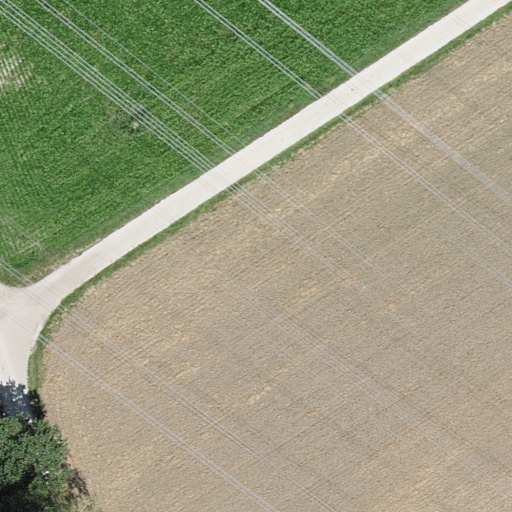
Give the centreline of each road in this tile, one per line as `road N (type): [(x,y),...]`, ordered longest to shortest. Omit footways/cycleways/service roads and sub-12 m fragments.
road 1 (track): [(0,313),(471,0)]
road 2 (track): [(54,511),(0,346)]
